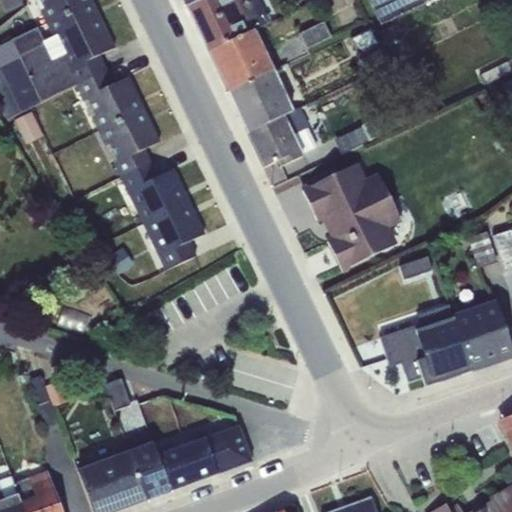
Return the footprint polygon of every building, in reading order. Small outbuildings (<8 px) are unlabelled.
[(21,0),(0,0),(7,13),(24,5),(21,0)] [(35,0),(46,24),(89,3),(86,0),(35,0)] [(201,0),(186,7),(208,52),(255,30),(269,23),(257,0),(246,0),(246,1),(245,0),(201,0)] [(367,0),(380,26),(425,4),(423,0),(367,0)] [(74,87),(106,72),(99,56),(114,48),(98,14),(94,16),(89,3),(46,24),(52,38),(43,42),(36,29),(0,45),(0,106),(6,120),(74,87)] [(324,22),(299,34),(307,49),(332,38),(324,22)] [(371,29),(350,40),(358,56),(379,46),(371,29)] [(255,30),(208,52),(228,93),(274,71),(255,30)] [(381,50),(360,60),(365,70),(386,60),(381,50)] [(511,58),(477,75),(483,87),(511,72),(511,58)] [(388,66),(374,73),(385,97),(399,90),(388,66)] [(274,71),(228,93),(246,134),(294,111),(274,71)] [(128,78),(113,85),(106,72),(74,87),(98,132),(141,112),(135,100),(138,98),(128,78)] [(511,78),(500,84),(511,109),(511,78)] [(362,127),(334,140),(341,154),(419,118),(411,103),(361,126),(362,127)] [(294,111),(246,134),(263,169),(278,161),(281,167),(304,156),(303,154),(318,148),(299,108),(294,111)] [(146,123),(141,112),(98,132),(120,178),(150,163),(144,150),(159,143),(149,122),(146,123)] [(32,113),(16,121),(27,145),(43,137),(32,113)] [(150,163),(120,178),(142,225),(185,204),(180,192),(183,191),(173,170),(157,178),(150,163)] [(357,164),(302,191),(316,220),(323,217),(334,239),(327,242),(342,272),(398,244),(389,228),(402,222),(377,174),(366,180),(357,164)] [(185,204),(142,225),(164,272),(195,257),(189,243),(204,235),(194,214),(191,216),(185,204)] [(511,233),(511,230),(492,236),(504,272),(511,269),(511,233)] [(497,262),(487,232),(468,239),(478,269),(497,262)] [(122,249),(108,257),(120,275),(133,267),(122,249)] [(427,257),(399,267),(403,281),(432,271),(427,257)] [(511,351),(495,302),(452,316),(470,370),(511,356),(511,351)] [(471,372),(470,370),(452,316),(449,305),(417,315),(420,324),(421,329),(386,341),(384,336),(379,338),(389,368),(401,364),(407,384),(421,379),(424,388),(471,372)] [(420,324),(384,336),(386,341),(421,329),(420,324)] [(46,432),(59,428),(40,377),(28,381),(46,432)] [(120,379),(104,385),(113,410),(130,404),(120,379)] [(47,388),(54,408),(68,403),(60,383),(47,388)] [(251,462),(235,417),(219,413),(219,414),(234,418),(237,426),(205,438),(218,474),(251,462)] [(511,415),(500,420),(511,445),(511,415)] [(128,452),(147,500),(170,491),(157,456),(149,435),(125,443),(128,452)] [(157,456),(170,491),(218,474),(205,438),(157,456)] [(114,511),(147,500),(128,452),(77,471),(91,511),(114,511)] [(61,511),(47,472),(14,484),(24,511),(61,511)] [(11,477),(0,480),(0,511),(24,511),(14,484),(11,477)] [(511,511),(511,488),(474,511),(461,511),(458,506),(449,511),(445,505),(431,511),(511,511)] [(374,511),(370,499),(333,511),(374,511)]
